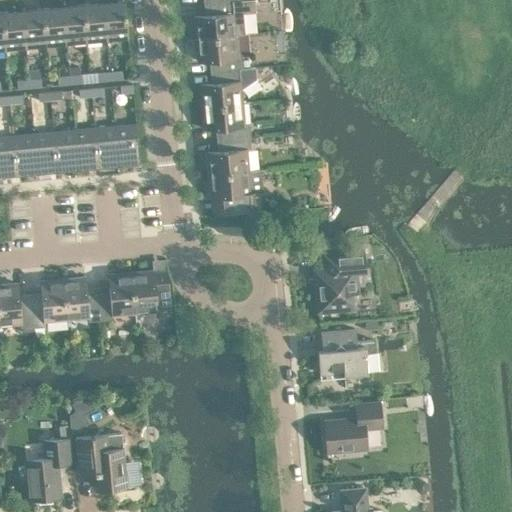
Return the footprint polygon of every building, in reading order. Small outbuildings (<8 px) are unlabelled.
[(106,39),(127,37),(123,0),(112,0),(103,1),(106,39)] [(244,33),(242,12),(255,11),(253,0),(232,0),(203,3),(205,15),(193,16),(195,38),(235,34),(244,33)] [(103,1),(82,3),(86,41),(106,39),(103,1)] [(82,3),(62,5),(66,43),(86,41),(82,3)] [(62,5),(42,7),(45,45),(66,43),(62,5)] [(42,7),(21,9),(25,47),(45,45),(42,7)] [(21,9),(1,11),(5,49),(25,47),(21,9)] [(209,59),(210,71),(243,68),(242,59),(242,55),(237,56),(235,34),(195,38),(197,60),(209,59)] [(79,66),(68,67),(69,75),(79,74),(80,74),(79,66)] [(244,80),(243,68),(210,71),(211,83),(199,84),(201,106),(241,102),(239,80),(244,80)] [(109,72),(110,80),(122,79),(121,71),(109,72)] [(110,80),(109,72),(97,73),(98,81),(110,80)] [(79,74),(69,75),(68,75),(69,84),(81,82),(80,74),(79,74)] [(69,84),(68,75),(56,76),(57,85),(69,84)] [(28,79),(29,87),(41,86),(40,78),(28,79)] [(29,87),(28,79),(16,80),(17,88),(29,87)] [(120,93),(132,92),(132,84),(119,85),(120,93)] [(90,88),(91,96),(103,95),(102,87),(90,88)] [(91,96),(90,88),(78,89),(79,97),(91,96)] [(49,92),(50,100),(62,99),(61,90),(49,92)] [(50,100),(49,92),(37,93),(39,101),(50,100)] [(9,95),(10,104),(22,102),(21,94),(9,95)] [(0,104),(10,104),(9,95),(0,96),(0,104)] [(243,124),(241,102),(201,106),(203,128),(215,127),(216,139),(249,135),(248,123),(243,124)] [(114,125),(118,163),(139,161),(135,123),(114,125)] [(94,127),(98,165),(118,163),(114,125),(94,127)] [(74,129),(77,167),(98,165),(94,127),(74,129)] [(57,169),(77,167),(74,129),(53,131),(57,169)] [(33,133),(37,171),(57,169),(53,131),(33,133)] [(13,135),(16,173),(37,171),(33,133),(13,135)] [(0,135),(0,174),(16,173),(13,135),(0,135)] [(206,151),(208,174),(248,170),(246,148),(250,148),(249,135),(216,139),(217,150),(206,151)] [(250,192),(248,170),(208,174),(210,196),(221,195),(222,207),(255,204),(254,191),(250,192)] [(321,249),(346,246),(345,237),(320,240),(321,249)] [(351,251),(322,253),(323,269),(313,270),(317,311),(353,307),(351,292),(357,292),(354,266),(352,266),(351,251)] [(152,269),(130,271),(134,312),(155,310),(156,314),(168,313),(165,280),(153,281),(152,269)] [(112,314),(134,312),(130,271),(108,274),(109,285),(97,286),(100,319),(112,318),(112,314)] [(84,276),(62,278),(66,318),(87,316),(88,321),(100,319),(97,286),(85,287),(84,276)] [(66,318),(62,278),(40,280),(41,292),(29,293),(32,326),(45,325),(44,320),(66,318)] [(0,283),(0,324),(20,322),(20,327),(32,326),(29,293),(17,294),(16,282),(0,283)] [(364,321),(365,329),(377,328),(376,320),(364,321)] [(355,328),(320,331),(322,355),(317,355),(319,372),(343,370),(343,375),(367,373),(365,352),(368,351),(370,349),(372,347),(372,344),(372,339),(356,340),(355,328)] [(84,393),(70,402),(74,410),(68,414),(70,432),(87,421),(83,414),(93,407),(84,393)] [(379,401),(354,403),(356,417),(323,420),(326,450),(366,447),(364,428),(382,426),(379,401)] [(68,436),(68,424),(58,425),(59,436),(68,436)] [(134,484),(128,485),(126,469),(124,469),(122,446),(108,447),(107,434),(74,437),(78,472),(94,470),(95,489),(134,485),(134,484)] [(29,498),(22,498),(22,499),(59,496),(56,463),(70,462),(68,437),(42,439),(44,457),(25,459),(29,498)] [(427,487),(426,482),(422,480),(418,480),(415,484),(416,489),(419,492),(424,491),(427,487)] [(369,511),(370,507),(366,508),(364,487),(340,489),(342,510),(332,511),(369,511)]
